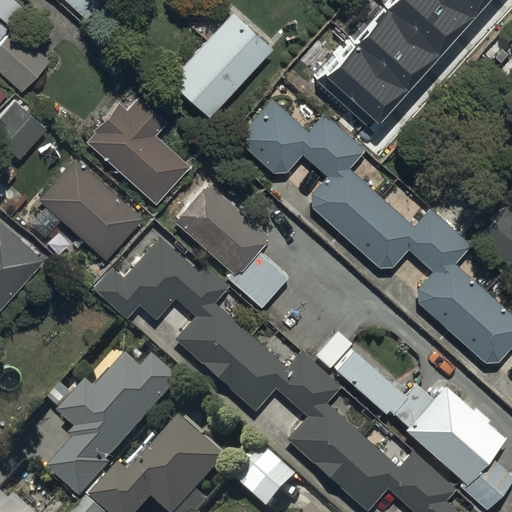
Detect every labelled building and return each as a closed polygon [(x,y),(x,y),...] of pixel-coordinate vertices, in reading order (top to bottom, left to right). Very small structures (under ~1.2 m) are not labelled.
[(10,0),(0,0),(0,35),(23,11),(10,0)] [(58,0),(84,23),(104,0),(58,0)] [(380,0),(312,75),(372,129),(489,0),(380,0)] [(205,118),(266,49),(231,18),(170,88),(205,118)] [(0,48),(0,81),(18,97),(47,64),(13,34),(0,48)] [(189,169),(154,138),(164,126),(139,105),(129,116),(122,111),(90,148),(156,206),(189,169)] [(511,325),(511,327),(448,268),(464,251),(423,212),(405,231),(343,173),(360,155),(321,119),(303,138),(268,106),(235,142),(277,181),(298,159),(323,183),(303,205),(380,276),(401,254),(426,278),(407,299),(485,372),(507,348),(511,352),(511,392),(511,394),(511,395),(511,325)] [(0,153),(16,168),(45,136),(13,109),(0,123),(0,153)] [(38,205),(104,262),(139,222),(74,165),(38,205)] [(171,225),(229,276),(225,281),(260,311),(287,280),(257,254),(267,241),(205,187),(171,225)] [(471,244),(501,271),(511,259),(511,226),(499,214),(471,244)] [(0,315),(40,269),(0,234),(0,315)] [(282,445),(358,511),(364,511),(381,493),(403,511),(446,511),(439,505),(448,494),(405,456),(392,471),(322,410),(338,392),(297,356),(284,371),(212,309),(227,291),(203,270),(197,276),(159,243),(123,284),(110,273),(92,294),(127,324),(140,309),(157,324),(175,304),(195,322),(174,346),(253,415),(272,393),(304,421),(282,445)] [(312,359),(331,375),(350,353),(331,337),(312,359)] [(105,458),(175,377),(150,355),(141,366),(125,352),(94,388),(84,379),(57,410),(73,424),(67,431),(73,437),(47,467),(79,494),(108,461),(105,458)] [(331,375),(378,416),(396,395),(349,354),(331,375)] [(400,436),(460,488),(501,442),(441,390),(400,436)] [(173,417),(96,505),(103,511),(154,511),(156,510),(158,511),(188,511),(229,466),(173,417)] [(236,489),(262,511),(271,511),(296,483),(265,456),(236,489)] [(0,500),(0,511),(13,511),(0,500)]
